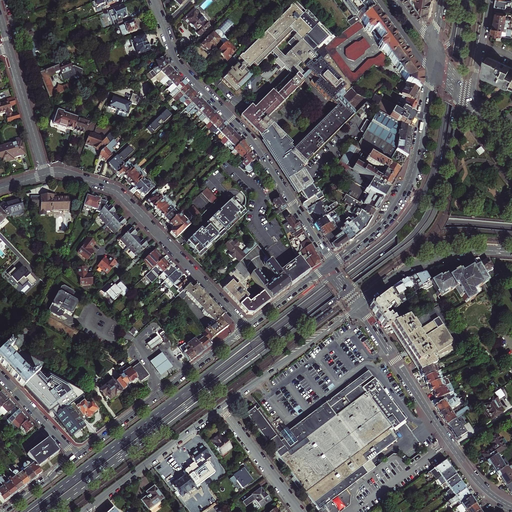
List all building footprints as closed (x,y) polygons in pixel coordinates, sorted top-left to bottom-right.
[(99,0),(95,2),(89,4),(91,9),(103,4),(104,7),(115,3),(113,0),(99,0)] [(305,0),(341,34),(342,34),(348,28),(351,27),(353,25),(356,23),(358,21),(373,11),(370,7),(365,0),(305,0)] [(411,0),(415,5),(417,9),(425,3),(424,0),(411,0)] [(424,0),(425,3),(417,9),(424,18),(427,18),(431,16),(433,0),(424,0)] [(501,13),(505,13),(506,6),(511,7),(511,4),(511,0),(497,0),(496,12),(501,13)] [(292,148),(289,151),(291,153),(288,156),(290,159),(289,160),(296,167),(297,166),(298,166),(301,169),(305,166),(303,165),(351,118),(352,118),(357,113),(348,103),(357,95),(352,89),(352,85),(326,49),(336,39),(332,35),(333,34),(331,32),(330,33),(321,23),(308,10),(306,11),(298,2),(295,5),(294,5),(291,8),(292,9),(244,55),(243,54),(237,60),(236,58),(239,55),(238,53),(231,59),(228,62),(231,66),(220,77),(236,94),(240,89),(240,88),(252,76),(247,71),(254,64),(257,67),(273,52),(274,53),(279,58),(274,62),(277,65),(275,67),(276,68),(274,71),(276,73),(281,69),(282,70),(285,67),(291,73),(257,106),(251,106),(240,117),(260,137),(272,125),(269,122),(269,123),(266,120),(304,83),(303,81),(308,76),(312,80),(310,82),(335,107),(292,148)] [(124,14),(123,15),(120,8),(106,13),(112,27),(120,23),(128,20),(129,20),(127,16),(126,17),(124,14)] [(188,23),(190,25),(189,25),(194,30),(194,29),(196,31),(194,32),(198,36),(209,26),(205,22),(204,22),(197,15),(197,14),(193,10),(183,21),(187,25),(188,23)] [(378,44),(388,57),(400,48),(391,35),(388,32),(373,11),(358,21),(356,23),(353,25),(351,27),(348,28),(342,34),(341,34),(341,35),(340,36),(336,39),(326,49),(352,85),(358,84),(364,78),(367,75),(370,73),(372,70),(376,67),(381,69),(387,61),(386,59),(382,54),(380,55),(377,57),(374,59),(372,61),(371,62),(369,62),(369,65),(366,65),(366,67),(363,68),(364,70),(360,70),(361,72),(358,73),(358,74),(353,74),(336,51),(336,48),(337,45),(338,46),(339,43),(341,43),(342,41),(344,41),(346,38),(347,39),(348,36),(351,36),(353,35),(355,33),(358,31),(360,29),(363,28),(359,23),(362,21),(371,33),(373,32),(375,35),(374,35),(378,40),(381,38),(383,41),(378,44)] [(496,12),(494,19),(511,22),(511,18),(507,18),(508,14),(505,13),(501,13),(496,12)] [(511,22),(494,19),(493,27),(507,29),(507,27),(506,27),(506,25),(511,25),(511,22)] [(129,23),(128,20),(120,23),(121,26),(116,28),(120,37),(134,31),(131,22),(129,23)] [(219,28),(215,32),(216,31),(217,31),(218,31),(219,31),(220,32),(221,33),(221,34),(222,34),(222,35),(222,36),(222,37),(221,37),(221,38),(225,34),(224,34),(232,26),(233,24),(233,23),(233,21),(231,20),(229,20),(227,20),(219,29),(219,28)] [(498,35),(503,36),(507,36),(507,33),(511,33),(511,29),(507,29),(493,27),(492,34),(498,35)] [(31,28),(23,31),(27,41),(35,38),(31,28)] [(213,33),(200,46),(204,49),(208,52),(214,46),(213,46),(215,44),(216,44),(220,40),(219,40),(221,38),(221,37),(222,37),(222,36),(222,35),(222,34),(221,34),(221,33),(220,32),(219,31),(218,31),(217,31),(216,31),(215,32),(214,32),(213,34),(213,33)] [(142,37),(131,41),(139,60),(150,56),(142,37)] [(346,50),(346,55),(347,57),(348,58),(354,60),(355,57),(357,58),(358,55),(360,56),(361,53),(363,54),(364,51),(369,47),(367,45),(366,42),(364,39),(359,43),(356,43),(356,45),(353,45),(353,47),(349,47),(349,50),(346,50)] [(29,43),(31,56),(40,55),(38,42),(29,43)] [(215,53),(226,64),(228,62),(231,59),(230,57),(234,53),(225,44),(215,53)] [(400,48),(388,57),(406,82),(405,83),(407,85),(418,91),(420,84),(421,77),(400,48)] [(488,57),(486,72),(511,84),(511,82),(511,74),(511,75),(508,73),(510,68),(488,57)] [(148,73),(152,78),(168,66),(165,58),(155,62),(157,68),(156,68),(155,68),(153,69),(153,70),(148,73)] [(50,81),(47,76),(59,71),(60,72),(60,75),(61,79),(64,80),(74,76),(79,78),(83,70),(74,66),(72,67),(70,61),(39,73),(43,83),(44,86),(46,90),(49,98),(71,89),(69,84),(53,90),(52,91),(51,90),(50,88),(48,85),(47,82),(50,81)] [(168,66),(152,78),(150,80),(152,82),(156,78),(159,82),(160,81),(162,79),(172,70),(168,66)] [(172,70),(162,79),(166,83),(175,73),(172,70)] [(166,83),(169,87),(179,77),(175,73),(166,83)] [(76,79),(79,86),(87,83),(84,76),(76,79)] [(171,93),(176,88),(183,81),(179,77),(169,87),(167,90),(171,93)] [(183,81),(176,88),(179,92),(187,85),(183,81)] [(187,85),(179,92),(183,96),(190,89),(187,85)] [(403,97),(412,102),(418,91),(407,85),(401,96),(403,97)] [(176,88),(171,93),(174,97),(179,92),(176,88)] [(183,96),(187,100),(194,93),(190,89),(183,96)] [(178,101),(179,100),(183,96),(179,92),(174,97),(178,101)] [(187,100),(190,103),(198,96),(194,93),(187,100)] [(129,103),(112,97),(108,107),(117,111),(116,114),(117,116),(124,118),(125,118),(127,114),(131,104),(136,106),(139,97),(132,95),(129,103)] [(371,101),(378,105),(380,102),(382,98),(375,95),(373,98),(371,101)] [(183,96),(179,100),(182,104),(183,103),(187,100),(183,96)] [(198,96),(190,103),(194,107),(201,100),(198,96)] [(412,102),(403,97),(400,101),(404,103),(402,106),(403,106),(401,110),(402,110),(413,116),(415,113),(413,111),(416,104),(412,102)] [(0,113),(4,113),(5,117),(4,117),(6,124),(19,120),(17,113),(11,115),(8,107),(15,105),(13,98),(6,100),(7,102),(4,103),(0,103),(0,113)] [(201,100),(194,107),(198,111),(205,104),(201,100)] [(205,104),(198,111),(195,113),(199,117),(202,114),(209,107),(205,104)] [(209,107),(202,114),(205,118),(213,111),(209,107)] [(392,111),(388,118),(411,130),(412,128),(412,127),(412,126),(412,125),(411,124),(412,121),(414,117),(413,116),(402,110),(400,114),(404,116),(403,118),(392,111)] [(53,124),(73,131),(77,118),(63,114),(63,113),(58,111),(53,124)] [(213,111),(205,118),(209,122),(216,115),(213,111)] [(370,124),(365,132),(378,140),(396,150),(407,157),(412,131),(411,130),(388,118),(385,116),(377,112),(370,124)] [(216,115),(209,122),(213,126),(220,119),(216,115)] [(77,118),(73,131),(82,134),(89,122),(77,118)] [(220,119),(213,126),(216,129),(224,122),(220,119)] [(365,132),(370,124),(365,121),(359,132),(363,135),(365,132)] [(224,122),(216,129),(220,134),(228,126),(224,122)] [(304,186),(308,183),(305,178),(297,166),(296,167),(289,160),(290,159),(288,156),(291,153),(289,151),(292,148),(289,146),(291,144),(275,128),(272,125),(260,137),(263,141),(288,181),(292,188),(297,195),(301,192),(306,189),(304,186)] [(228,126),(220,134),(218,136),(217,137),(220,140),(224,137),(231,130),(228,126)] [(231,130),(224,137),(228,141),(235,134),(231,130)] [(100,153),(110,142),(102,135),(100,136),(96,134),(96,133),(93,132),(92,133),(90,133),(88,137),(85,144),(93,146),(100,153)] [(356,147),(369,155),(387,166),(396,150),(378,140),(365,132),(363,135),(356,147)] [(235,134),(228,141),(231,145),(239,137),(235,134)] [(239,137),(231,145),(235,148),(242,141),(239,137)] [(4,153),(7,162),(12,160),(12,158),(24,154),(19,138),(14,139),(15,142),(2,146),(4,153)] [(101,158),(105,162),(112,156),(116,152),(112,148),(117,144),(113,139),(110,142),(100,153),(98,157),(101,158)] [(243,159),(250,152),(242,141),(235,148),(232,151),(227,156),(228,157),(231,160),(237,154),(243,159)] [(346,165),(348,161),(350,158),(351,156),(353,153),(355,150),(356,147),(350,144),(349,146),(347,149),(345,152),(344,155),(342,158),(340,161),(345,164),(346,165)] [(482,145),(476,149),(480,154),(486,150),(482,145)] [(129,150),(124,155),(128,160),(133,155),(129,150)] [(253,168),(256,166),(254,164),(253,165),(252,162),(255,160),(250,152),(243,159),(244,160),(242,161),(245,166),(245,168),(247,172),(249,173),(252,170),(253,168)] [(372,181),(388,191),(394,180),(399,173),(387,166),(369,155),(365,161),(366,163),(365,164),(377,171),(378,169),(380,171),(377,175),(381,178),(379,180),(374,177),(373,175),(361,168),(362,166),(362,165),(364,164),(364,163),(364,161),(366,158),(364,156),(363,156),(360,157),(361,160),(358,161),(358,163),(356,163),(353,169),(372,181)] [(108,165),(115,173),(123,166),(116,158),(108,165)] [(345,164),(340,161),(335,170),(340,173),(345,164)] [(126,163),(123,166),(115,173),(119,177),(121,176),(122,177),(124,176),(133,167),(131,165),(129,166),(126,163)] [(134,166),(133,167),(124,176),(129,182),(140,172),(134,166)] [(141,171),(140,172),(129,182),(134,187),(142,179),(145,177),(141,173),(142,172),(141,171)] [(144,181),(142,179),(134,187),(130,191),(133,194),(137,191),(140,195),(141,194),(144,197),(152,189),(148,185),(148,183),(146,181),(144,181)] [(372,181),(366,190),(383,200),(388,191),(372,181)] [(305,198),(307,201),(319,193),(316,189),(315,190),(312,185),(306,189),(301,192),(303,196),(302,196),(304,199),(305,198)] [(211,193),(206,188),(201,193),(203,195),(207,199),(211,204),(216,199),(211,193)] [(361,200),(360,202),(375,212),(383,200),(366,190),(366,189),(363,193),(366,195),(364,198),(366,199),(364,202),(361,200)] [(152,196),(149,199),(147,201),(149,203),(153,208),(164,197),(157,190),(151,195),(152,196)] [(302,204),(307,210),(320,201),(319,199),(324,196),(323,195),(326,193),(324,190),(319,193),(307,201),(302,204)] [(350,206),(351,206),(371,219),(375,212),(360,202),(346,194),(343,197),(352,203),(350,206)] [(46,212),(70,212),(69,198),(51,198),(51,196),(41,196),(41,197),(41,204),(38,204),(39,216),(47,216),(46,212)] [(281,212),(287,208),(282,202),(283,202),(279,196),(276,199),(273,201),(272,201),(272,203),(274,206),(276,206),(278,210),(279,210),(281,212)] [(158,213),(170,202),(169,201),(168,201),(164,197),(153,208),(158,213)] [(95,213),(98,214),(106,204),(99,202),(99,201),(95,200),(94,201),(86,198),(83,207),(96,212),(95,213)] [(231,199),(186,242),(198,255),(225,228),(224,227),(226,225),(228,227),(237,218),(236,218),(243,211),(231,199)] [(0,205),(0,209),(7,216),(9,214),(10,214),(11,216),(12,217),(22,214),(22,213),(22,210),(19,200),(4,204),(3,202),(0,205)] [(319,220),(329,214),(339,207),(337,205),(338,204),(336,203),(335,202),(329,206),(331,209),(327,211),(326,209),(323,210),(322,208),(324,207),(322,206),(323,205),(320,201),(307,210),(309,214),(313,211),(319,220)] [(163,218),(172,210),(174,208),(170,204),(171,203),(170,202),(158,213),(163,218)] [(106,225),(107,225),(116,216),(113,213),(115,211),(110,205),(108,207),(106,204),(98,214),(97,215),(106,225)] [(192,205),(187,210),(191,215),(195,219),(200,214),(192,205)] [(349,210),(354,214),(356,215),(365,229),(371,219),(351,206),(349,210)] [(177,215),(172,210),(163,218),(168,224),(177,215)] [(191,224),(180,213),(177,215),(168,224),(171,227),(173,229),(171,231),(177,237),(191,224)] [(315,223),(319,230),(339,217),(337,213),(331,217),(329,214),(319,220),(315,223)] [(353,218),(350,220),(359,233),(365,229),(356,215),(354,214),(351,216),(353,218)] [(115,234),(126,223),(121,217),(120,219),(116,216),(107,225),(107,226),(115,234)] [(287,238),(291,235),(301,229),(296,222),(294,223),(289,216),(285,219),(287,222),(281,226),(284,231),(287,238)] [(319,230),(324,236),(336,227),(335,225),(342,220),(339,217),(319,230)] [(349,218),(343,222),(354,237),(359,233),(350,220),(349,218)] [(336,227),(340,233),(347,242),(354,237),(343,222),(336,227)] [(336,227),(324,236),(326,239),(327,242),(333,250),(337,251),(347,242),(340,233),(336,227)] [(128,248),(138,239),(135,236),(137,234),(132,229),(120,240),(128,248)] [(293,239),(303,232),(301,229),(291,235),(293,239)] [(90,248),(96,242),(90,237),(89,236),(83,243),(84,243),(77,251),(87,259),(94,251),(90,248)] [(128,248),(129,249),(136,257),(148,246),(143,241),(141,242),(138,239),(128,248)] [(241,252),(236,246),(239,244),(235,240),(233,243),(230,240),(225,244),(224,245),(230,252),(228,254),(232,259),(234,257),(238,261),(241,259),(244,256),(248,252),(249,251),(246,248),(241,252)] [(321,261),(308,240),(301,244),(304,248),(307,254),(304,255),(307,261),(309,260),(310,262),(310,263),(308,263),(311,268),(321,263),(321,261)] [(253,241),(246,248),(249,251),(251,249),(254,246),(256,244),(253,241)] [(248,265),(250,262),(253,260),(256,258),(258,257),(260,256),(261,256),(264,259),(262,260),(263,263),(263,265),(276,282),(273,284),(271,283),(270,282),(269,283),(270,284),(270,286),(268,288),(255,272),(250,276),(259,287),(263,293),(269,301),(278,295),(289,287),(278,273),(267,258),(262,252),(256,244),(254,246),(251,249),(249,251),(248,252),(244,256),(241,259),(238,261),(239,262),(241,265),(243,267),(245,270),(247,268),(247,267),(248,265)] [(163,259),(154,250),(143,261),(152,270),(155,267),(163,259)] [(107,261),(104,258),(97,266),(107,274),(113,266),(118,269),(120,266),(110,257),(107,261)] [(278,273),(289,287),(297,281),(309,272),(298,258),(278,273)] [(482,263),(479,258),(475,259),(478,265),(486,277),(488,276),(487,273),(493,270),(491,267),(487,260),(482,263)] [(160,276),(162,274),(170,266),(163,259),(155,267),(152,270),(144,277),(151,284),(160,276)] [(235,265),(237,268),(239,270),(241,273),(240,273),(242,276),(244,278),(249,275),(247,272),(245,270),(243,267),(241,265),(239,262),(235,265)] [(456,286),(456,287),(466,303),(475,297),(472,291),(488,282),(486,277),(478,265),(471,269),(470,267),(461,273),(459,271),(448,277),(448,278),(454,287),(456,286)] [(14,267),(7,274),(10,277),(12,276),(19,284),(20,283),(22,286),(27,282),(28,281),(32,285),(34,284),(37,281),(28,272),(26,274),(25,272),(19,266),(16,269),(14,267)] [(170,266),(162,274),(160,276),(161,278),(160,278),(164,282),(175,272),(170,266)] [(91,274),(86,274),(86,267),(77,267),(78,274),(79,285),(91,284),(91,274)] [(226,272),(221,267),(217,270),(222,276),(226,272)] [(165,286),(168,290),(181,278),(175,272),(164,282),(164,283),(166,285),(165,286)] [(427,289),(432,286),(430,282),(426,273),(411,278),(416,285),(419,290),(424,287),(425,289),(427,289)] [(448,278),(448,277),(447,274),(441,278),(440,276),(430,282),(432,286),(436,292),(435,293),(437,296),(448,290),(449,292),(456,287),(456,286),(454,287),(448,278)] [(172,296),(175,299),(178,296),(188,287),(185,284),(186,284),(181,278),(168,290),(173,295),(172,296)] [(399,283),(405,292),(416,285),(411,278),(403,280),(399,283)] [(123,297),(129,291),(120,282),(115,287),(114,285),(112,287),(110,285),(108,287),(106,285),(98,293),(103,298),(106,295),(112,302),(114,300),(116,299),(116,298),(120,294),(123,297)] [(232,282),(223,290),(239,306),(245,300),(248,297),(244,293),(245,292),(238,284),(236,286),(232,282)] [(399,283),(392,288),(398,296),(405,292),(399,283)] [(61,318),(65,311),(71,315),(77,301),(71,298),(74,292),(60,285),(48,312),(61,318)] [(196,305),(205,296),(196,286),(192,290),(189,286),(188,287),(178,296),(181,300),(187,295),(196,305)] [(387,291),(392,300),(398,296),(392,288),(387,291)] [(370,307),(384,328),(391,325),(395,323),(393,318),(391,319),(389,315),(389,316),(387,314),(385,316),(383,313),(392,308),(399,319),(400,321),(405,319),(392,300),(387,291),(371,303),(371,305),(370,307)] [(263,293),(248,303),(245,300),(239,306),(246,314),(252,314),(261,308),(269,301),(263,293)] [(441,302),(437,296),(435,293),(432,295),(437,304),(441,302)] [(205,296),(196,305),(203,312),(202,313),(205,316),(206,315),(214,324),(219,319),(223,315),(205,296)] [(391,325),(420,370),(437,363),(436,362),(463,345),(439,306),(409,324),(408,321),(409,321),(407,318),(405,319),(400,321),(396,323),(395,323),(391,325)] [(214,324),(221,332),(227,327),(219,319),(214,324)] [(221,332),(214,324),(205,331),(206,332),(210,338),(211,339),(221,332)] [(0,363),(9,372),(17,364),(7,354),(7,352),(9,350),(10,349),(11,348),(12,347),(15,346),(20,351),(27,337),(22,331),(11,341),(9,343),(0,351),(0,363)] [(204,337),(197,343),(203,351),(208,348),(211,346),(207,340),(210,338),(206,332),(203,335),(204,337)] [(158,336),(146,343),(149,350),(162,343),(158,336)] [(203,351),(197,343),(195,340),(186,346),(187,347),(195,357),(199,355),(203,351)] [(195,357),(187,347),(184,349),(185,351),(183,353),(189,362),(193,360),(195,357)] [(14,358),(19,363),(22,359),(25,357),(27,355),(20,351),(18,353),(17,356),(14,358)] [(161,354),(150,362),(160,376),(172,367),(161,354)] [(35,370),(38,374),(40,370),(43,364),(38,361),(36,359),(33,358),(30,356),(27,355),(25,357),(22,359),(25,361),(28,362),(31,364),(34,366),(35,370)] [(139,363),(130,370),(137,378),(139,382),(148,375),(139,363)] [(424,378),(425,378),(438,371),(436,366),(437,366),(437,365),(438,364),(437,363),(420,370),(424,378)] [(38,374),(35,370),(34,371),(32,372),(32,374),(30,375),(27,375),(18,365),(17,364),(9,372),(23,388),(38,374)] [(121,373),(128,383),(129,384),(137,378),(130,370),(127,365),(122,369),(120,367),(117,369),(121,373)] [(73,402),(83,394),(81,391),(40,370),(38,374),(23,388),(36,401),(48,414),(52,410),(56,415),(55,416),(71,437),(85,426),(81,422),(87,417),(85,414),(83,416),(79,411),(78,411),(76,408),(77,407),(76,406),(73,402)] [(428,385),(429,384),(443,378),(440,373),(442,372),(441,370),(438,371),(425,378),(428,385)] [(367,372),(296,426),(296,427),(306,440),(377,384),(367,372)] [(114,380),(122,390),(128,386),(126,384),(128,383),(121,373),(119,374),(120,375),(114,380)] [(432,392),(433,391),(448,385),(449,384),(447,380),(452,378),(450,374),(443,378),(429,384),(432,392)] [(104,397),(106,395),(109,400),(113,397),(114,397),(120,393),(111,382),(108,384),(107,382),(105,381),(101,384),(100,386),(102,389),(100,391),(104,397)] [(280,442),(256,411),(254,408),(246,414),(314,503),(361,467),(367,473),(375,467),(370,460),(395,441),(387,432),(392,429),(393,430),(405,421),(377,384),(306,440),(296,427),(292,430),(292,433),(291,434),(280,442)] [(448,385),(433,391),(437,399),(442,397),(452,392),(448,385)] [(505,395),(501,389),(499,390),(495,393),(496,395),(499,399),(505,395)] [(9,401),(0,391),(0,407),(0,408),(2,407),(9,401)] [(492,419),(503,412),(499,406),(498,407),(496,402),(499,400),(499,399),(496,395),(482,404),(492,419)] [(431,402),(438,412),(457,400),(455,396),(448,401),(448,403),(446,404),(442,397),(437,399),(431,402)] [(87,417),(88,416),(90,417),(93,416),(92,413),(97,410),(91,401),(88,404),(86,403),(84,400),(76,406),(77,407),(76,408),(78,411),(79,411),(83,416),(85,414),(87,417)] [(438,412),(442,418),(452,412),(449,408),(450,407),(453,408),(459,403),(457,400),(438,412)] [(15,408),(9,401),(2,407),(8,412),(0,419),(0,422),(2,425),(3,424),(11,417),(9,414),(15,408)] [(454,416),(452,412),(442,418),(447,425),(461,415),(470,410),(467,406),(456,413),(456,415),(454,416)] [(9,414),(11,417),(17,411),(15,408),(9,414)] [(280,442),(291,434),(287,428),(279,434),(259,408),(256,411),(280,442)] [(6,428),(14,420),(21,414),(18,411),(17,411),(11,417),(3,424),(6,428)] [(21,414),(14,420),(21,427),(28,421),(21,414)] [(461,415),(447,425),(457,441),(458,440),(456,439),(460,437),(467,433),(464,428),(462,428),(462,426),(466,423),(461,415)] [(34,427),(28,421),(21,427),(27,434),(34,427)] [(496,455),(506,448),(497,433),(488,439),(492,445),(492,446),(492,448),(482,454),(487,461),(496,455)] [(219,435),(211,441),(214,445),(221,455),(231,448),(227,443),(226,443),(223,440),(219,435)] [(48,439),(27,455),(31,461),(37,468),(48,460),(58,452),(54,447),(54,446),(48,439)] [(196,464),(203,458),(205,461),(211,457),(209,454),(203,446),(190,456),(195,463),(196,464)] [(505,467),(496,455),(487,461),(489,465),(491,464),(496,473),(505,467)] [(206,463),(205,461),(203,458),(196,464),(195,463),(183,472),(185,475),(194,487),(196,485),(196,486),(214,473),(207,462),(206,463)] [(37,468),(31,461),(28,463),(26,463),(24,464),(35,479),(38,476),(41,474),(37,468)] [(435,480),(440,476),(450,469),(445,462),(427,475),(430,478),(432,476),(435,480)] [(511,462),(505,467),(496,473),(499,477),(500,476),(507,486),(511,482),(511,462)] [(35,479),(24,464),(22,465),(22,468),(24,470),(21,472),(29,483),(32,481),(35,479)] [(248,471),(245,467),(229,479),(233,484),(236,481),(242,488),(251,481),(245,473),(248,471)] [(444,483),(455,476),(450,469),(440,476),(444,483)] [(12,473),(13,475),(23,488),(26,485),(29,483),(21,472),(18,475),(16,472),(14,471),(12,473)] [(9,482),(17,493),(20,490),(23,488),(13,475),(7,479),(9,482)] [(194,487),(185,475),(172,485),(181,497),(194,487)] [(444,483),(449,490),(460,483),(455,476),(444,483)] [(14,495),(17,493),(9,482),(5,485),(0,478),(0,483),(10,498),(14,495)] [(0,498),(3,503),(7,500),(10,498),(0,483),(0,498)] [(460,483),(449,490),(443,495),(448,502),(465,490),(460,483)] [(150,511),(165,501),(154,487),(149,491),(151,494),(148,496),(142,501),(149,511),(150,511)] [(271,501),(264,492),(264,493),(261,489),(242,503),(246,507),(255,500),(261,508),(271,501)] [(470,498),(465,490),(448,502),(447,503),(452,510),(460,504),(470,498)] [(467,510),(475,504),(470,498),(460,504),(465,511),(467,510)]
